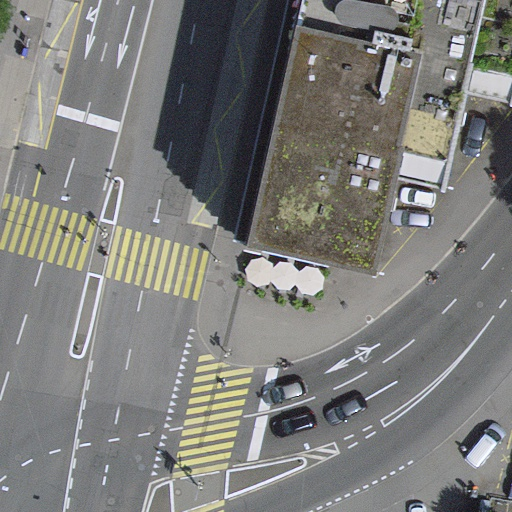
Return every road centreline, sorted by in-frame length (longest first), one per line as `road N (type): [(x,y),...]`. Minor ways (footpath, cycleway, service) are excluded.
road 1 (primary): [(161,0),(63,428)]
road 2 (secondary): [(351,422),(262,414),(158,428),(63,428)]
road 3 (secondary): [(351,422),(435,351),(511,258)]
road 4 (secondary): [(245,511),(311,464),(351,422)]
